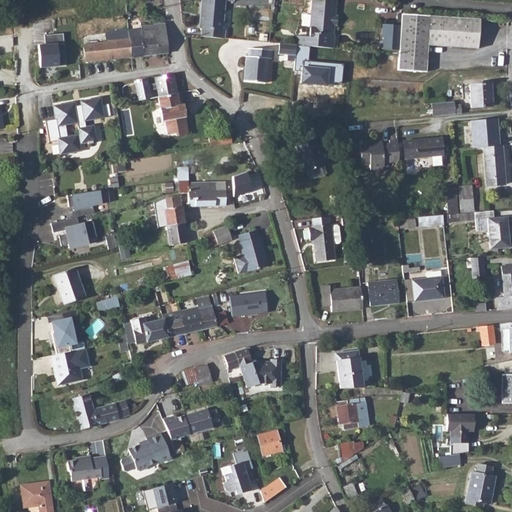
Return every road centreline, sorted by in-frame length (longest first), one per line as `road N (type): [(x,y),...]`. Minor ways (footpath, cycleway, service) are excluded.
road 1 (residential): [(32,94),(25,373),(34,444)]
road 2 (residential): [(306,335),(205,349),(178,361),(130,422),(34,444)]
road 3 (residential): [(277,202),(245,127),(184,65),(170,0)]
road 4 (residential): [(511,314),(306,335)]
road 5 (track): [(184,65),(32,94)]
road 6 (residential): [(323,471),(312,434),(306,335)]
road 7 (residential): [(306,335),(277,202)]
road 8 (unknown): [(511,120),(379,128)]
